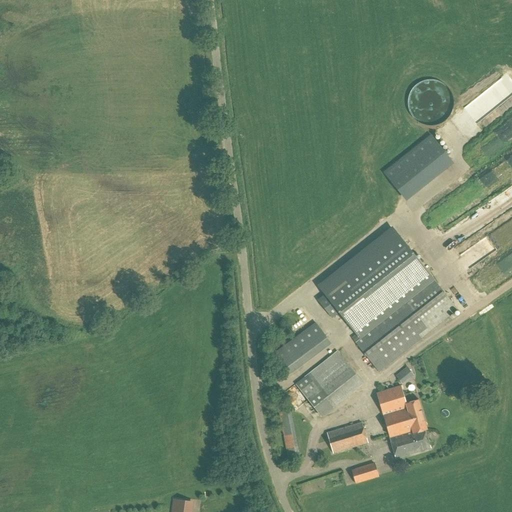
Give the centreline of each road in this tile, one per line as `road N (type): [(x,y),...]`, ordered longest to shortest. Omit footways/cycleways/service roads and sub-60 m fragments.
road 1 (unclassified): [(289,511),(275,486),(257,401),(209,0)]
road 2 (track): [(275,486),(304,465),(323,430),(511,283)]
